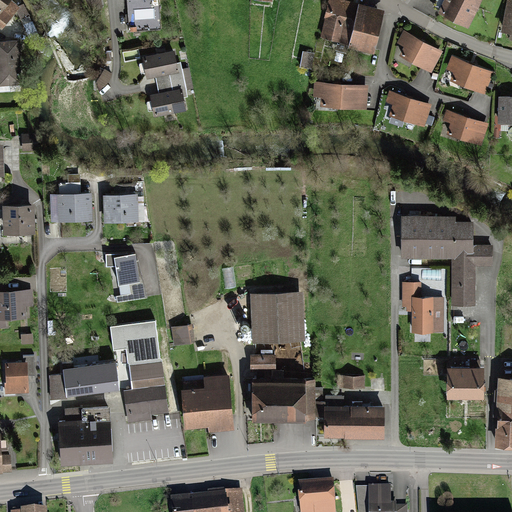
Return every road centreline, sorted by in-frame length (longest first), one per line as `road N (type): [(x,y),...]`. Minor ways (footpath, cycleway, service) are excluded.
road 1 (residential): [(0,204),(34,198),(39,206),(45,487)]
road 2 (secondary): [(394,459),(239,464),(83,483)]
road 3 (residential): [(394,198),(394,459)]
road 4 (residential): [(379,0),(457,42),(511,58)]
